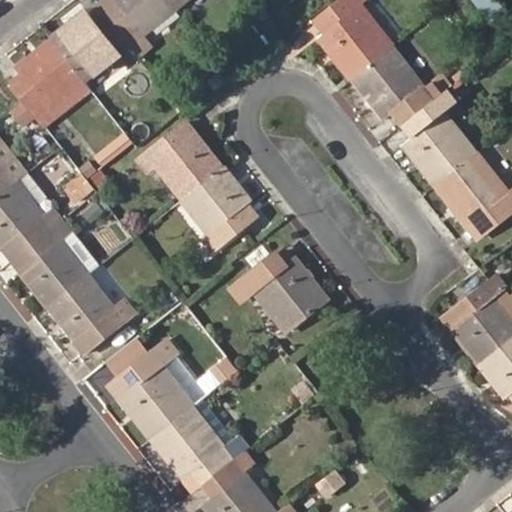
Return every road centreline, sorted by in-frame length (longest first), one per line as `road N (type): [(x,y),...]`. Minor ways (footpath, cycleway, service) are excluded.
road 1 (residential): [(383,306),(427,266),(422,238),(308,91),(278,90),(256,110),(253,141)]
road 2 (residential): [(253,141),(383,306)]
road 3 (residential): [(383,306),(511,464)]
road 4 (residential): [(110,432),(0,298)]
road 5 (residential): [(110,432),(17,509)]
